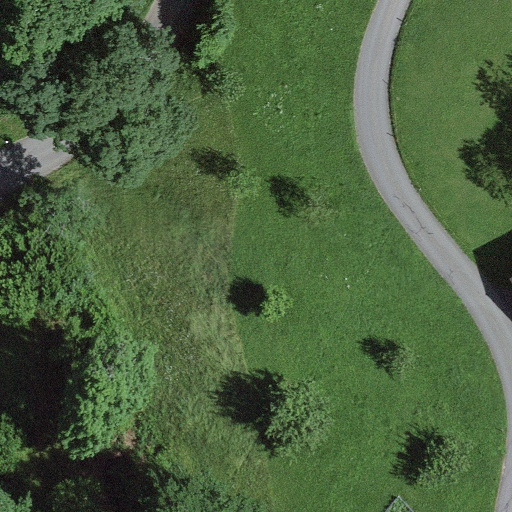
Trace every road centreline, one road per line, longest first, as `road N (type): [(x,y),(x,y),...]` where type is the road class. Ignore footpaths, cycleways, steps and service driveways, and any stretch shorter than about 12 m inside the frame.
road 1 (unclassified): [(395,0),(369,70),(371,117),(424,240),(482,296),(511,345)]
road 2 (unclassified): [(186,0),(149,71),(101,130),(0,180)]
